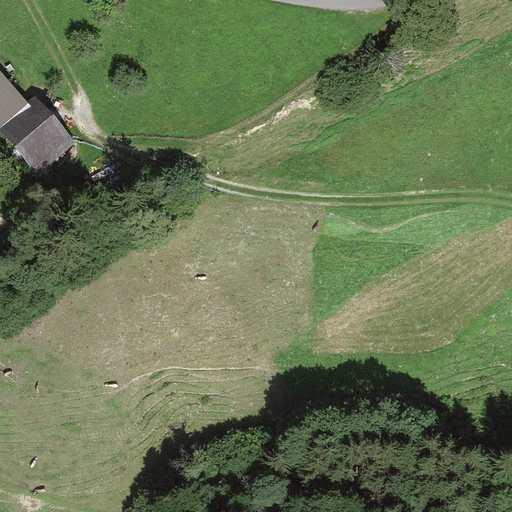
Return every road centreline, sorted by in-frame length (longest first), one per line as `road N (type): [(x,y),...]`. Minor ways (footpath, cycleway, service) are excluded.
road 1 (track): [(511,205),(311,203),(125,153),(97,135),(28,0)]
road 2 (track): [(0,59),(97,135)]
